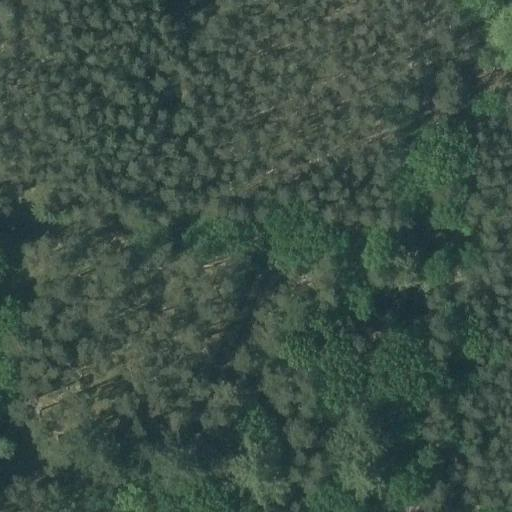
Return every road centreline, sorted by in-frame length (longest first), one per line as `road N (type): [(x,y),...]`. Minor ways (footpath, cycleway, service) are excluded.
road 1 (unknown): [(457,511),(456,0)]
road 2 (track): [(432,0),(417,486)]
road 3 (track): [(427,226),(0,193)]
road 4 (track): [(417,486),(0,467)]
